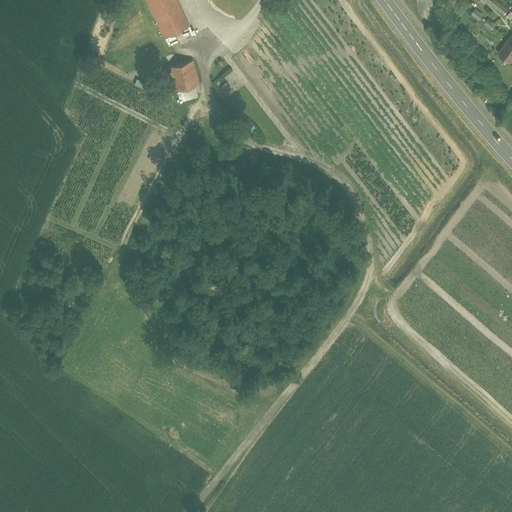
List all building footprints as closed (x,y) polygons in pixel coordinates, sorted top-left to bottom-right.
[(146,0),(164,33),(189,20),(178,0),(146,0)] [(511,0),(494,0),(507,10),(511,3),(511,0)] [(480,16),(485,9),(476,2),(471,9),(480,16)] [(494,26),(499,19),(489,13),(485,19),(494,26)] [(511,59),(511,58),(511,28),(497,49),(511,59)] [(199,79),(192,54),(167,61),(174,86),(199,79)] [(216,88),(223,94),(230,87),(223,81),(216,88)]
